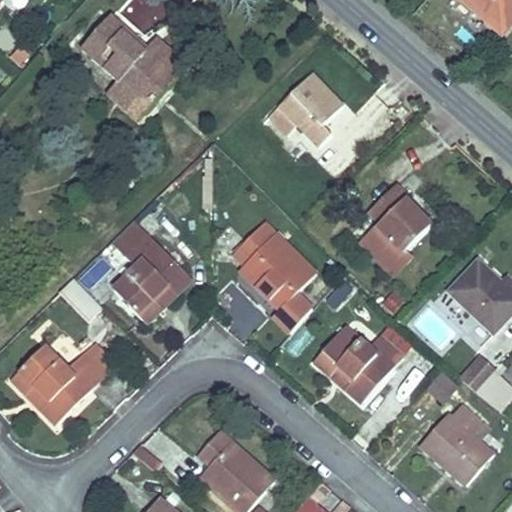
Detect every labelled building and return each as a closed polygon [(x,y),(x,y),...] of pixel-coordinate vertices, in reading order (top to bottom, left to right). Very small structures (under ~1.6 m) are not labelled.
[(511,0),(463,0),(503,36),(511,25),(511,0)] [(118,11),(113,17),(141,42),(146,37),(118,11)] [(170,59),(155,44),(150,50),(147,54),(139,47),(142,43),(141,42),(113,17),(82,51),(119,84),(116,87),(147,114),(182,76),(167,62),(170,59)] [(159,40),(155,44),(170,59),(167,62),(182,76),(190,67),(159,40)] [(150,50),(142,43),(139,47),(147,54),(150,50)] [(296,123),(314,141),(318,146),(331,134),(322,125),(341,106),(314,78),(271,119),(285,133),(296,123)] [(138,124),(147,114),(116,87),(108,96),(138,124)] [(296,157),(314,141),(296,123),(285,133),(271,119),(265,124),(296,157)] [(214,205),(214,177),(203,177),(203,205),(214,205)] [(411,208),(413,206),(398,190),(372,215),(382,226),(379,229),(404,256),(432,230),(418,215),(411,208)] [(420,214),(413,206),(411,208),(418,215),(420,214)] [(115,245),(128,258),(150,238),(137,224),(115,245)] [(263,284),(257,289),(282,313),(318,277),(266,225),(235,256),(247,267),(263,284)] [(169,288),(178,297),(194,282),(150,238),(128,258),(127,260),(138,271),(115,293),(147,326),(164,311),(155,302),(169,288)] [(102,260),(81,279),(90,289),(111,270),(102,260)] [(511,294),(502,285),(479,265),(451,295),(495,335),(511,316),(511,294)] [(241,273),(257,289),(263,284),(247,267),(241,273)] [(511,281),(508,278),(502,285),(511,294),(511,292),(511,281)] [(75,281),(61,294),(89,323),(103,310),(75,281)] [(164,311),(178,297),(169,288),(155,302),(164,311)] [(75,341),(89,327),(62,300),(48,314),(75,341)] [(355,382),(347,392),(363,406),(404,360),(380,339),(369,351),(346,330),(316,364),(332,379),(340,369),(355,382)] [(51,404),(43,412),(57,427),(118,368),(96,345),(85,356),(68,372),(46,350),(13,381),(28,397),(37,389),(51,404)] [(478,394),(495,375),(497,372),(482,359),(462,381),(478,394)] [(502,367),(497,372),(495,375),(499,378),(506,370),(502,367)] [(332,379),(347,392),(355,382),(340,369),(332,379)] [(427,394),(452,407),(462,387),(438,374),(427,394)] [(495,408),(511,390),(499,378),(495,375),(478,394),(495,408)] [(28,397),(43,412),(51,404),(37,389),(28,397)] [(511,400),(511,390),(495,408),(501,413),(511,400)] [(472,438),(482,426),(461,408),(451,420),(448,417),(422,448),(468,487),(494,457),(479,444),(472,438)] [(489,433),(482,426),(472,438),(479,444),(489,433)] [(223,479),(213,491),(236,511),(251,511),(277,484),(221,435),(200,458),(212,468),(223,479)] [(163,466),(141,448),(133,455),(156,474),(163,466)] [(201,481),(213,491),(223,479),(212,468),(201,481)] [(170,511),(159,502),(150,511),(170,511)]
